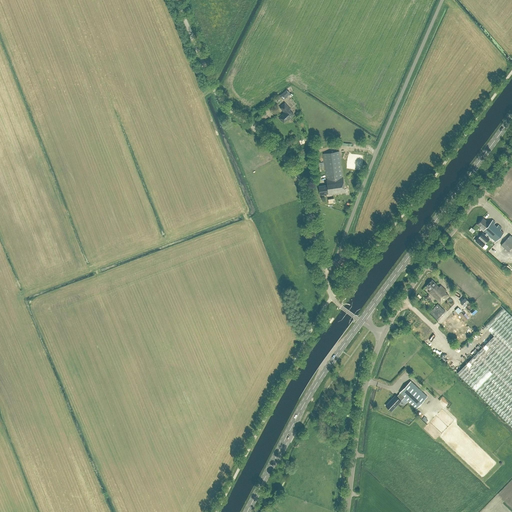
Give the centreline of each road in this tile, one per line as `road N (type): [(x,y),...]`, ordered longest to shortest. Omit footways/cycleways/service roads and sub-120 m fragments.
road 1 (unclassified): [(323,269),(297,175),(215,91),(177,0)]
road 2 (unclassified): [(323,269),(336,257),(441,0)]
road 3 (primary): [(367,311),(511,116)]
road 4 (unclassified): [(383,334),(511,150)]
road 5 (primary): [(246,511),(298,412),(360,321)]
road 6 (unclassified): [(346,511),(362,396),(383,334)]
